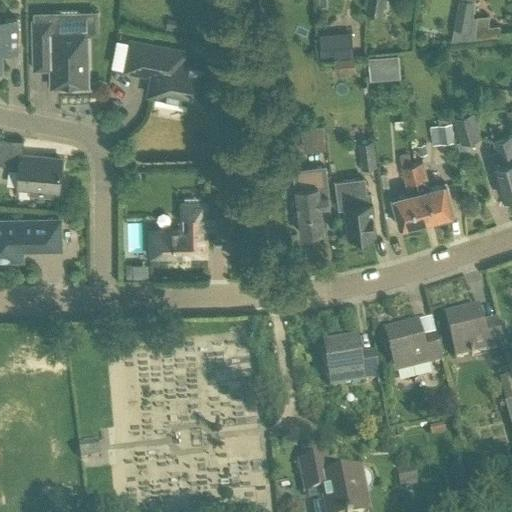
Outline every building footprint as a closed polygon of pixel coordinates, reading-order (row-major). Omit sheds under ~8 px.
[(368,0),(366,14),(383,16),(385,0),(368,0)] [(476,17),(473,43),(499,40),(500,26),(488,27),(488,15),(476,17)] [(473,43),(476,17),(473,16),(470,31),(454,28),(450,45),(473,43)] [(0,66),(2,66),(2,59),(0,56),(0,51),(2,49),(18,49),(17,18),(0,18),(0,66)] [(33,20),(34,52),(51,52),(52,86),(88,85),(87,31),(52,32),(52,20),(33,20)] [(319,38),(320,56),(353,54),(352,36),(319,38)] [(204,109),(211,104),(213,94),(209,90),(213,69),(182,63),(184,51),(132,41),(127,69),(154,74),(158,80),(155,93),(185,99),(191,106),(204,109)] [(397,55),(369,57),(370,79),(399,77),(397,55)] [(333,60),(335,74),(356,72),(355,58),(333,60)] [(461,143),(469,141),(482,137),(475,111),(454,118),(461,143)] [(454,140),(451,123),(437,125),(440,143),(454,140)] [(323,128),(307,130),(308,142),(324,140),(323,128)] [(511,133),(494,139),(497,150),(491,152),(503,195),(511,192),(511,133)] [(0,163),(15,165),(19,170),(17,186),(31,187),(30,193),(57,195),(57,190),(60,190),(62,158),(23,155),(24,140),(0,138),(0,163)] [(358,142),(361,169),(377,167),(373,140),(358,142)] [(461,143),(457,144),(461,158),(474,155),(469,141),(461,143)] [(419,147),(422,156),(428,154),(425,145),(419,147)] [(412,162),(428,219),(455,212),(446,181),(430,186),(423,160),(412,162)] [(428,219),(412,162),(402,165),(409,191),(392,196),(400,226),(428,219)] [(297,198),(293,198),(295,216),(300,215),(302,234),(325,231),(322,205),(330,204),(326,166),(294,169),(297,198)] [(387,173),(380,174),(382,188),(389,187),(387,173)] [(229,196),(235,195),(240,195),(240,174),(228,175),(229,196)] [(345,205),(349,236),(376,232),(371,192),(355,194),(356,203),(345,205)] [(150,228),(151,256),(201,255),(201,249),(207,247),(207,224),(211,224),(211,225),(235,224),(235,195),(229,196),(211,196),(211,201),(206,201),(206,200),(181,201),(182,227),(150,228)] [(0,259),(11,260),(11,255),(22,255),(22,249),(61,248),(61,219),(0,220),(0,259)] [(158,284),(157,267),(142,267),(142,285),(158,284)] [(446,314),(457,357),(502,345),(496,319),(483,322),(479,306),(446,314)] [(386,330),(396,372),(444,360),(437,335),(422,338),(418,322),(386,330)] [(325,343),(332,385),(378,378),(374,352),(360,354),(358,337),(325,343)] [(511,375),(499,379),(506,404),(511,402),(511,375)] [(79,443),(80,457),(101,455),(100,441),(79,443)] [(504,463),(510,462),(507,450),(502,451),(504,463)] [(367,473),(364,472),(361,472),(361,469),(330,475),(327,455),(300,460),(306,491),(324,488),(326,501),(330,500),(332,511),(368,511),(366,495),(367,494),(369,493),(370,491),(372,489),(372,488),(373,486),(373,484),(373,482),(372,479),(372,478),(370,475),(368,474),(367,473)] [(397,472),(401,486),(417,482),(414,468),(397,472)]
